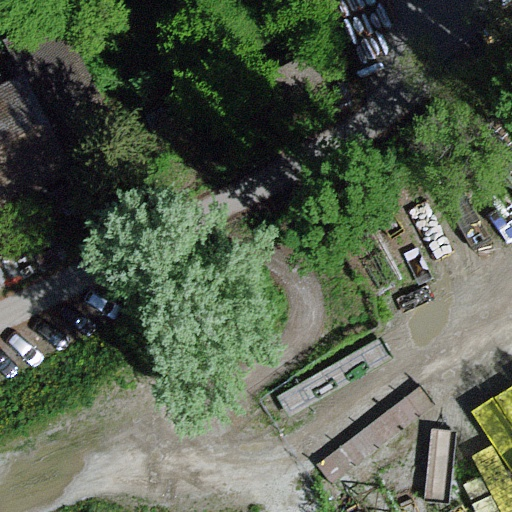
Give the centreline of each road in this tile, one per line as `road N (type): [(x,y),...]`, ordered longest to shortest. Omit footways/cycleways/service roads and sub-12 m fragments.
road 1 (track): [(142,244),(223,239),(270,252),(304,286),(298,326),(237,390),(238,419),(257,437),(294,451),(356,422),(511,300)]
road 2 (unclassified): [(0,317),(331,149),(399,97),(473,0)]
